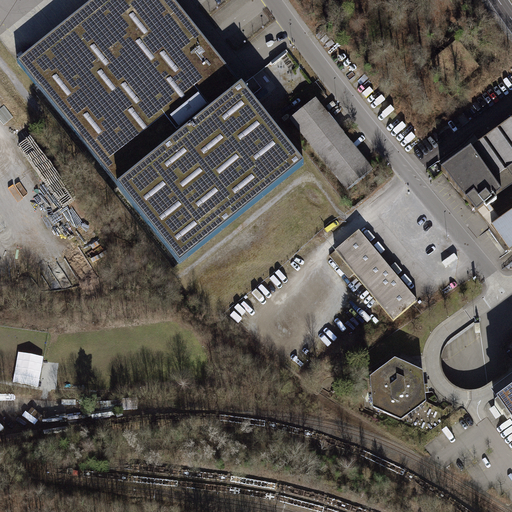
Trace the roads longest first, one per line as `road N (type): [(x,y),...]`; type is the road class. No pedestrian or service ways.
road 1 (track): [(0,63),(173,282),(302,178),(319,182),(353,221)]
road 2 (residential): [(498,284),(272,0)]
road 3 (residential): [(498,284),(491,301),(438,339),(433,363),(457,394),(487,394),(511,377)]
